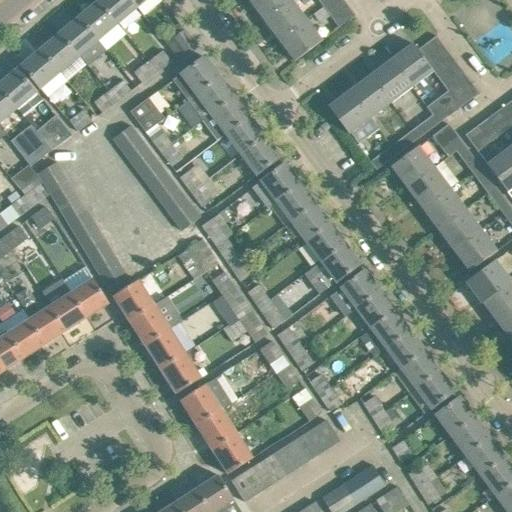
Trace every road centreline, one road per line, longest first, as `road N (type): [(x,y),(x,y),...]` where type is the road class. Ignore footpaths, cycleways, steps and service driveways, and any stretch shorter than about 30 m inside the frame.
road 1 (residential): [(507,422),(276,104)]
road 2 (residential): [(94,511),(163,465),(111,370),(89,359),(0,419)]
road 3 (residential): [(511,81),(497,91),(427,0)]
road 4 (residential): [(276,104),(199,0)]
road 5 (residential): [(276,104),(380,29)]
